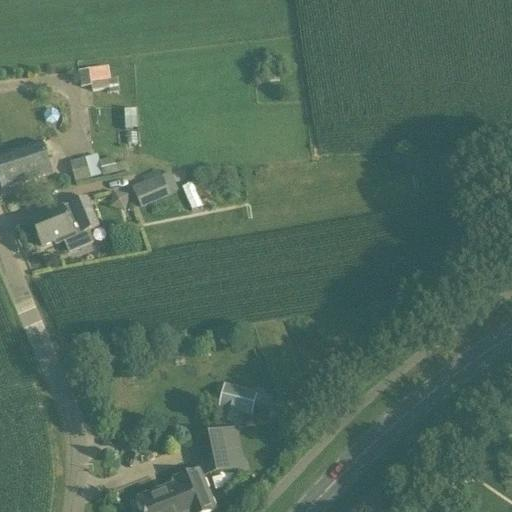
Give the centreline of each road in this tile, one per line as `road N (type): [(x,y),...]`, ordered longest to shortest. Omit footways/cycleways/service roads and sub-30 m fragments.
road 1 (unclassified): [(70,511),(72,426),(0,248)]
road 2 (secondary): [(305,511),(405,413),(511,335)]
